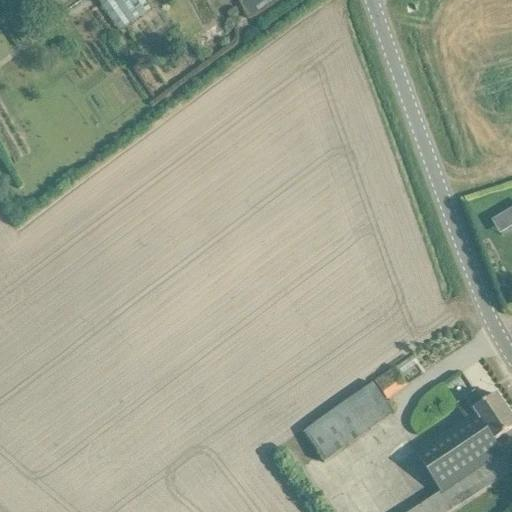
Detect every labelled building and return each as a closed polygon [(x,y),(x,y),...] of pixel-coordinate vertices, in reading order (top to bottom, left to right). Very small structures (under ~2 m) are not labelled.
[(122,0),(131,20),(163,6),(160,0),(122,0)] [(252,0),(245,6),(252,15),(273,0),(252,0)] [(372,384),(302,435),(323,464),(393,413),(372,384)] [(464,420),(414,455),(440,493),(441,494),(502,454),(494,442),(511,429),(511,419),(496,395),(483,404),(475,392),(458,406),(459,408),(457,409),(464,420)] [(440,493),(410,511),(447,511),(511,470),(502,454),(441,494),(440,493)]
